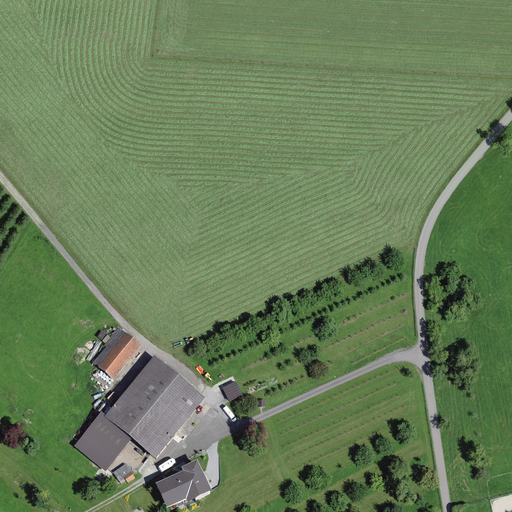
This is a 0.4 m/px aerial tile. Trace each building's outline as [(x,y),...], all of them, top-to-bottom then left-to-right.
[(122,333),(94,366),(112,380),(140,347),(122,333)] [(106,473),(131,442),(155,462),(206,401),(155,359),(106,419),(102,415),(75,448),(106,473)] [(223,390),(229,403),(243,396),(236,383),(223,390)] [(123,484),(135,475),(127,464),(115,473),(123,484)] [(189,475),(169,483),(179,507),(209,494),(197,466),(187,470),(189,475)]
